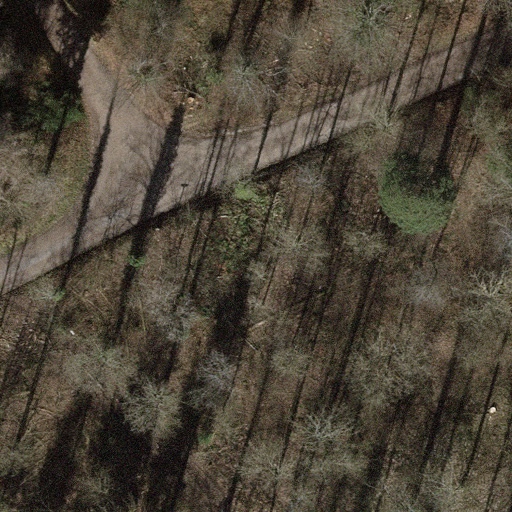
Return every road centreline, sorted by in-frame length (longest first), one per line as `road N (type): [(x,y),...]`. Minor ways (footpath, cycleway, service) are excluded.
road 1 (track): [(511,39),(0,271)]
road 2 (track): [(39,0),(163,191)]
